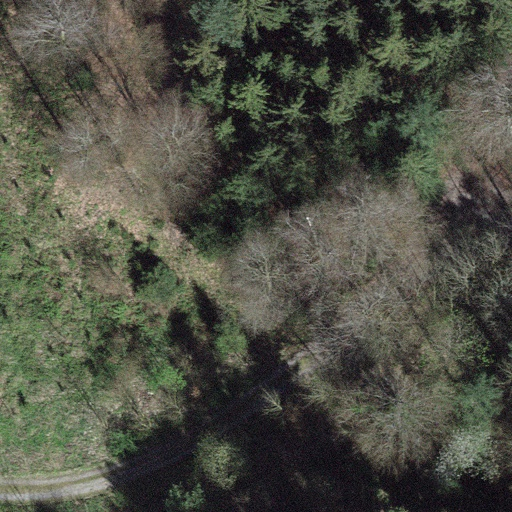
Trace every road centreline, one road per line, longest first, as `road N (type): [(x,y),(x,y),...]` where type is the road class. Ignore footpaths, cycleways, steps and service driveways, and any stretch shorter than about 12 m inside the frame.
road 1 (track): [(460,229),(201,434),(124,476),(0,487)]
road 2 (track): [(511,98),(460,229)]
